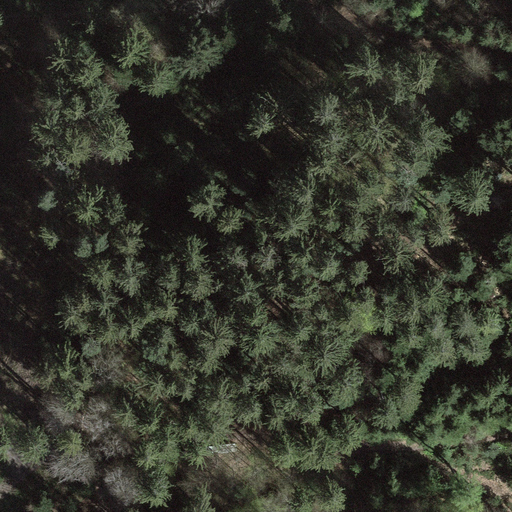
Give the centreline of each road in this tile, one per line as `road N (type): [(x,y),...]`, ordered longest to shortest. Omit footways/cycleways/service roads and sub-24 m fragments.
road 1 (track): [(0,437),(415,444),(511,432)]
road 2 (track): [(0,10),(222,0)]
road 3 (track): [(311,0),(461,51),(511,52)]
